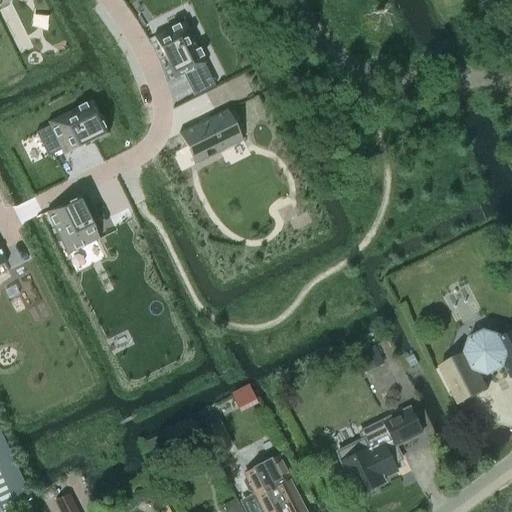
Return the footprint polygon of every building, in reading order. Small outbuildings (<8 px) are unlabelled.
[(169,29),(153,37),(174,80),(182,75),(193,97),(214,87),(203,65),(205,63),(199,50),(185,21),(169,29)] [(48,126),(35,133),(47,157),(61,150),(64,155),(91,142),(108,134),(104,128),(91,102),(77,108),(47,123),(48,126)] [(226,110),(178,134),(179,137),(180,136),(193,162),(192,163),(194,166),(242,142),(240,139),(226,113),(227,113),(226,110)] [(77,197),(45,213),(66,256),(98,240),(77,197)] [(511,378),(511,334),(501,340),(500,338),(485,333),(471,340),(466,354),(440,367),(459,405),(487,390),(477,371),(488,374),(502,367),(503,364),(511,379),(511,378)] [(374,347),(358,356),(366,371),(382,363),(374,347)] [(249,387),(231,396),(234,402),(252,393),(249,387)] [(408,408),(381,421),(390,438),(394,447),(395,447),(421,434),(408,408)] [(201,433),(213,455),(230,446),(218,424),(201,433)] [(0,436),(0,511),(2,511),(29,500),(0,436)] [(361,441),(337,453),(343,466),(341,467),(347,479),(349,478),(358,496),(360,495),(361,497),(373,491),(372,489),(384,483),(382,480),(396,473),(392,466),(390,461),(399,456),(395,447),(394,447),(390,438),(367,450),(363,440),(361,441)] [(303,511),(300,505),(303,504),(281,461),(245,480),(261,511),(303,511)] [(77,511),(68,495),(54,502),(59,511),(77,511)] [(239,511),(233,500),(221,506),(224,511),(239,511)]
